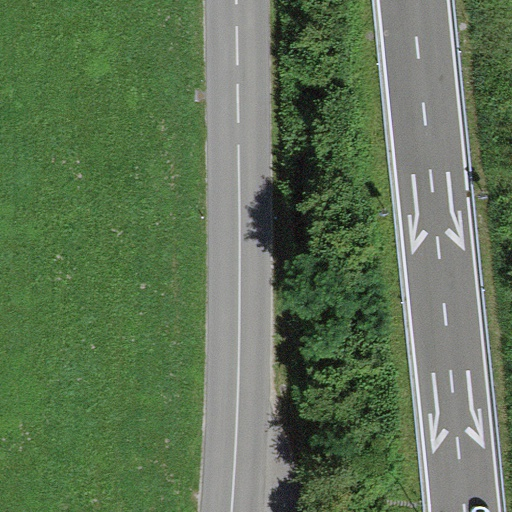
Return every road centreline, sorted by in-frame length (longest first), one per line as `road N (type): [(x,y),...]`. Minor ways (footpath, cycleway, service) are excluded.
road 1 (motorway): [(402,0),(451,511)]
road 2 (tertiary): [(230,0),(223,511)]
